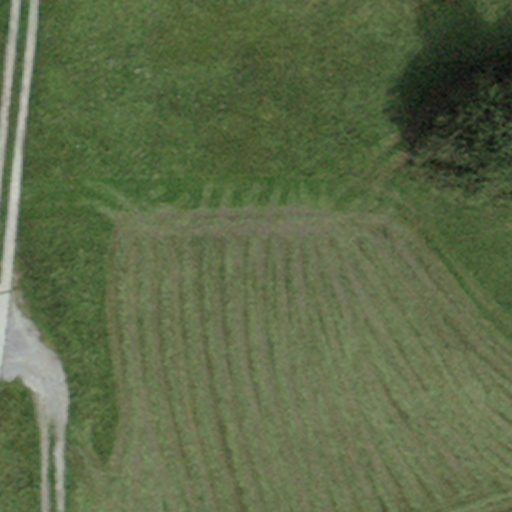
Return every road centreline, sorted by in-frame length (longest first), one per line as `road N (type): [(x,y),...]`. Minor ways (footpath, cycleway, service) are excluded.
road 1 (track): [(31,0),(0,281)]
road 2 (track): [(68,511),(72,362),(0,330)]
